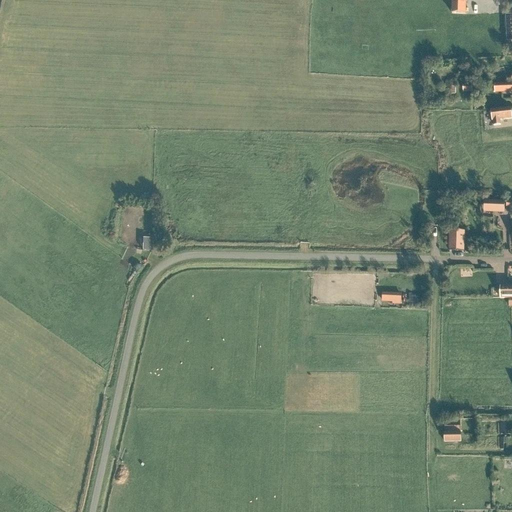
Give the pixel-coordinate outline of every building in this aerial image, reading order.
[(465,15),(465,0),(452,0),(452,14),(465,15)] [(511,83),(494,84),(495,93),(511,92),(511,83)] [(472,85),(463,86),(463,93),(472,93),(472,85)] [(511,118),(511,116),(511,108),(491,111),(493,127),(501,126),(500,120),(511,118)] [(504,214),(505,203),(488,202),(488,213),(504,214)] [(450,238),(449,252),(464,252),(464,232),(456,232),(450,231),(450,238)] [(511,287),(500,287),(500,299),(511,299),(511,287)] [(383,302),(393,303),(401,303),(401,296),(383,295),(383,302)] [(444,434),(445,442),(461,442),(461,433),(444,434)]
